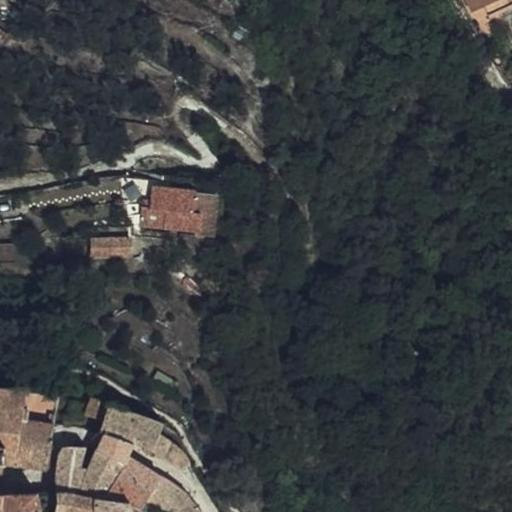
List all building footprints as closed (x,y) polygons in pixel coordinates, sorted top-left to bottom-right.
[(27,0),(0,0),(0,6),(24,13),(27,0)] [(219,0),(197,0),(214,9),(219,0)] [(495,23),(500,21),(507,17),(500,4),(506,0),(465,0),(474,17),(488,10),(495,23)] [(511,0),(506,0),(500,4),(507,17),(511,14),(511,0)] [(22,22),(0,16),(0,43),(15,47),(22,22)] [(204,195),(161,192),(161,206),(160,213),(153,213),(153,232),(212,234),(212,216),(205,217),(204,195)] [(212,239),(227,238),(227,195),(204,195),(205,217),(212,216),(212,234),(212,239)] [(140,243),(101,247),(103,264),(142,260),(140,243)] [(27,251),(1,252),(3,266),(28,266),(27,251)] [(0,469),(3,470),(4,461),(13,406),(27,408),(29,388),(0,383),(0,469)] [(123,434),(130,407),(107,399),(92,394),(90,411),(104,415),(102,427),(101,429),(106,430),(123,434)] [(13,406),(4,461),(46,468),(48,467),(55,421),(31,416),(32,409),(27,408),(13,406)] [(184,461),(194,455),(194,454),(178,433),(163,426),(165,418),(130,407),(123,434),(135,437),(144,440),(146,445),(156,450),(160,449),(163,452),(184,461)] [(101,443),(112,447),(130,453),(135,437),(123,434),(106,430),(101,443)] [(86,442),(61,444),(54,474),(73,476),(75,463),(79,463),(86,442)] [(104,466),(112,447),(101,443),(97,442),(89,462),(104,466)] [(89,462),(84,490),(103,492),(115,495),(130,453),(112,447),(104,466),(89,462)] [(141,504),(166,467),(167,465),(165,463),(164,465),(130,453),(115,495),(130,499),(141,504)] [(53,477),(55,489),(64,488),(74,488),(84,490),(89,462),(84,461),(84,462),(79,463),(75,463),(73,476),(54,474),(53,477)] [(194,488),(166,467),(141,504),(160,511),(203,511),(207,508),(195,490),(194,488)] [(64,488),(55,489),(56,493),(56,498),(56,499),(64,499),(65,507),(56,507),(55,511),(97,511),(103,492),(84,490),(74,488),(64,488)] [(0,489),(0,511),(16,511),(16,489),(0,489)] [(36,489),(16,489),(16,511),(41,511),(42,508),(38,489),(36,489)] [(125,511),(130,499),(115,495),(103,492),(97,511),(125,511)] [(64,499),(56,499),(56,507),(65,507),(64,499)]
